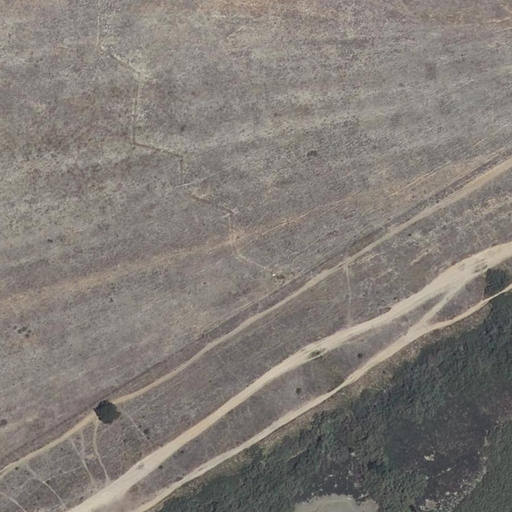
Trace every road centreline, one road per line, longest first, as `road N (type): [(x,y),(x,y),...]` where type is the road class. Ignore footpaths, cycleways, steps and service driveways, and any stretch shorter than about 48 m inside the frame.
road 1 (track): [(511,249),(301,354),(73,511)]
road 2 (track): [(131,511),(318,400),(413,332),(511,285)]
